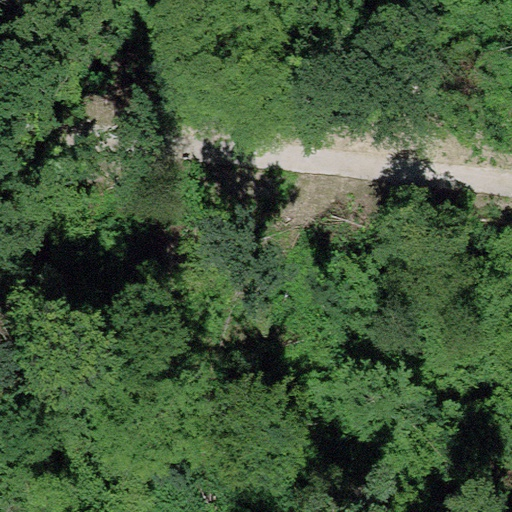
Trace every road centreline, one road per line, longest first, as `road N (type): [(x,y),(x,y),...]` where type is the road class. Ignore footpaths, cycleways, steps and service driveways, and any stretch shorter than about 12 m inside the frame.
road 1 (track): [(511,191),(468,178),(9,132),(0,114)]
road 2 (track): [(9,132),(40,280),(82,405),(82,511)]
